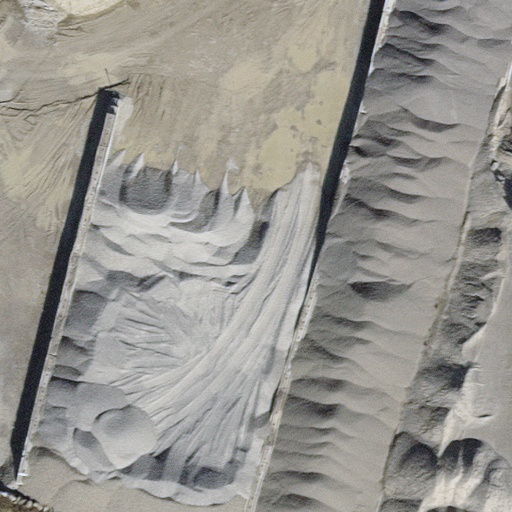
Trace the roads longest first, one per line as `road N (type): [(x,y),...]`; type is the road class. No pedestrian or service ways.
road 1 (track): [(511,454),(268,337),(0,266)]
road 2 (track): [(0,385),(234,511)]
